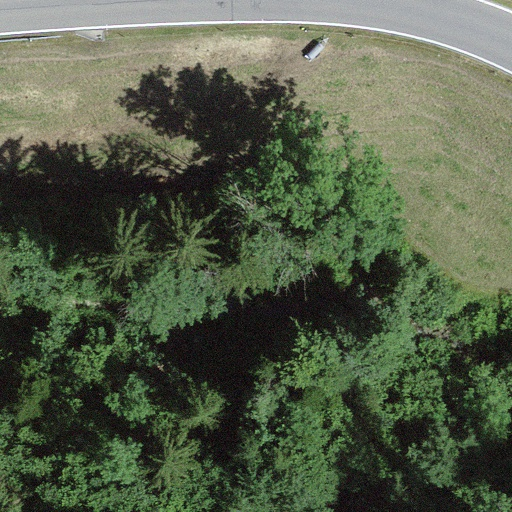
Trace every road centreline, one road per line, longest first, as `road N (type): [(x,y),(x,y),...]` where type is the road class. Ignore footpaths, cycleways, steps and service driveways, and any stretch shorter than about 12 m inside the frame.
road 1 (tertiary): [(163,0),(0,10)]
road 2 (tertiary): [(511,43),(425,12),(359,0)]
